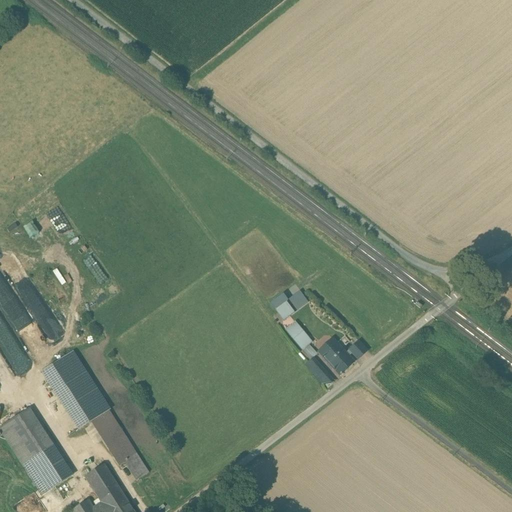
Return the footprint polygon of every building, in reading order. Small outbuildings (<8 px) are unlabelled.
[(23,225),(41,257),(50,252),(32,220),(23,225)] [(270,302),(283,321),(308,303),(299,290),(286,300),(282,294),(270,302)] [(35,316),(53,347),(63,341),(45,310),(35,316)] [(335,342),(318,357),(338,379),(355,364),(335,342)] [(368,352),(359,342),(348,352),(358,362),(368,352)] [(111,407),(75,351),(41,372),(76,428),(90,420),(109,408),(111,407)] [(73,473),(28,405),(0,424),(0,431),(42,494),(73,473)] [(135,479),(149,471),(109,408),(90,420),(118,465),(124,461),(135,479)] [(137,511),(103,460),(82,473),(100,500),(93,504),(87,495),(68,507),(71,511),(137,511)]
